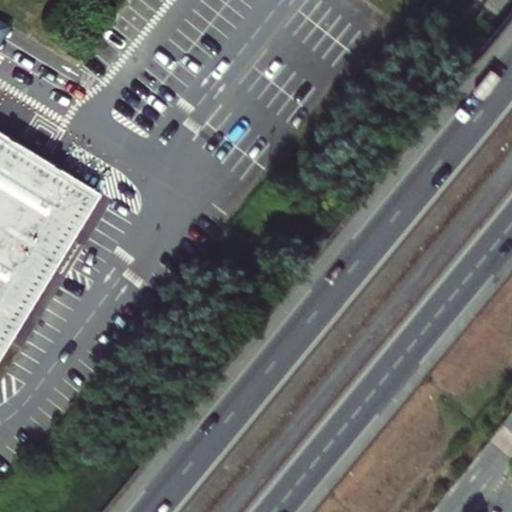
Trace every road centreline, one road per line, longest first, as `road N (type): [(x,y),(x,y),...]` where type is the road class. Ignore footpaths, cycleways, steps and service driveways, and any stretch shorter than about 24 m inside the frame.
road 1 (motorway): [(511,75),(151,511)]
road 2 (motorway): [(274,511),(511,224)]
